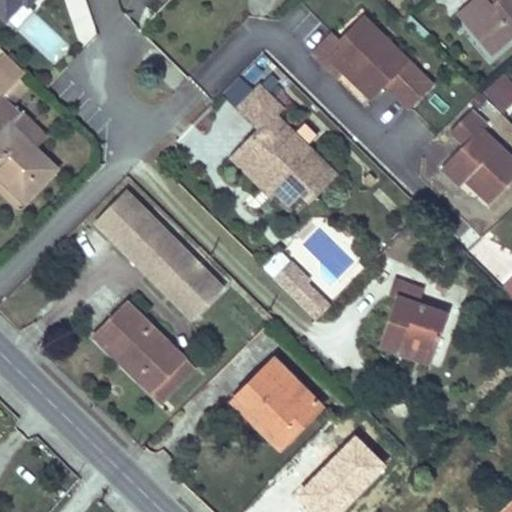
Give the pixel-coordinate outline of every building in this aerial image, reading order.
[(0,0),(0,18),(8,26),(24,8),(30,0),(0,0)] [(30,0),(24,8),(29,13),(40,0),(30,0)] [(472,0),(466,6),(479,22),(474,26),(474,32),(493,54),(511,38),(511,0),(496,0),(491,5),(487,0),(472,0)] [(466,6),(457,13),(474,32),(474,26),(479,22),(466,6)] [(412,11),(402,19),(424,40),(432,32),(412,11)] [(313,55),(324,66),(337,80),(344,73),(369,99),(384,84),(406,107),(429,85),(393,48),(387,53),(374,40),(379,35),(363,20),(341,42),(333,34),(313,55)] [(393,48),(379,35),(374,40),(387,53),(393,48)] [(480,89),(501,111),(511,101),(511,80),(502,69),(480,89)] [(20,77),(3,95),(12,104),(30,86),(20,77)] [(237,109),(245,117),(267,94),(259,86),(237,109)] [(259,131),(241,149),(259,167),(253,174),(267,188),(270,185),(272,188),(270,191),(273,194),(286,207),(299,193),(306,201),(332,174),(304,145),(299,150),(288,139),(293,134),(275,116),(281,109),(267,94),(245,117),(259,131)] [(3,95),(0,97),(0,178),(23,202),(55,171),(34,151),(10,126),(22,114),(12,104),(3,95)] [(465,147),(452,160),(469,177),(473,181),(469,185),(487,202),(511,176),(511,160),(482,131),(485,127),(470,112),(450,133),(465,147)] [(22,114),(10,126),(34,151),(46,138),(22,114)] [(304,145),(293,134),(288,139),(299,150),(304,145)] [(259,167),(241,149),(231,159),(270,197),(273,194),(270,191),(267,188),(253,174),(259,167)] [(442,170),(459,186),(469,177),(452,160),(442,170)] [(0,178),(0,191),(17,208),(23,202),(0,178)] [(111,206),(94,223),(130,261),(136,255),(194,317),(221,290),(145,216),(133,227),(111,206)] [(275,279),(314,319),(327,306),(287,267),(275,279)] [(378,346),(397,353),(401,343),(434,354),(446,317),(417,306),(421,293),(391,283),(386,296),(394,299),(378,346)] [(93,336),(151,394),(178,367),(162,351),(167,346),(124,304),(93,336)] [(401,343),(397,353),(430,365),(434,354),(401,343)] [(178,367),(151,394),(159,402),(191,370),(167,346),(162,351),(178,367)] [(274,362),(238,398),(273,435),(310,399),(274,362)] [(273,435),(238,398),(232,404),(277,451),(321,410),(310,399),(273,435)] [(511,511),(511,502),(501,511),(511,511)]
